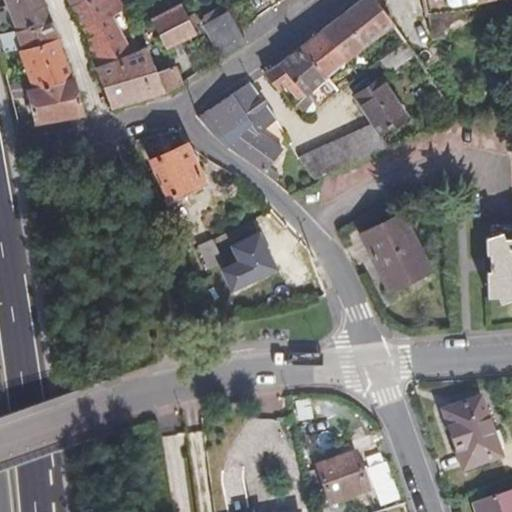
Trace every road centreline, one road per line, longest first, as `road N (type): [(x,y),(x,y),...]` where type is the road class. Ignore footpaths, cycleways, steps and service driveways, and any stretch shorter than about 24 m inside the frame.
road 1 (residential): [(169,113),(194,143),(250,180),(323,248),(343,277),(375,365)]
road 2 (trunk): [(40,511),(0,247)]
road 3 (tertiary): [(137,394),(375,365)]
road 4 (residential): [(169,113),(325,0)]
road 5 (residential): [(375,365),(426,511)]
road 6 (tertiary): [(137,394),(0,435)]
road 7 (tertiary): [(375,365),(511,355)]
road 8 (residential): [(44,143),(169,113)]
road 9 (unknown): [(158,389),(181,511)]
